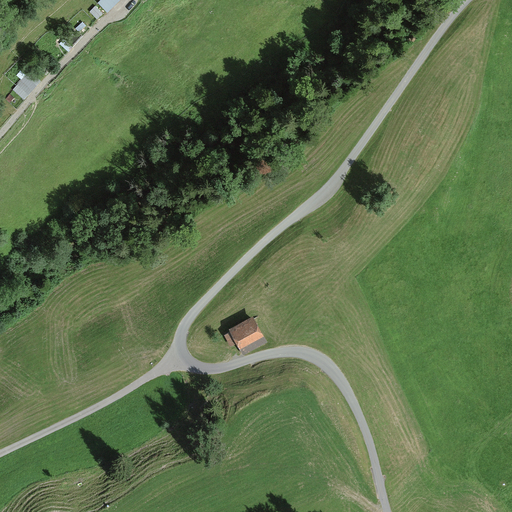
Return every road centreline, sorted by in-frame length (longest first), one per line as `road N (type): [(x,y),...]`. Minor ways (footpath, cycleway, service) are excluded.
road 1 (unclassified): [(387,511),(360,418),(326,364),(289,351),(199,367),(184,357),(181,335),(256,248),(334,180),(467,0)]
road 2 (track): [(182,352),(96,408),(0,452)]
road 3 (track): [(0,135),(124,0)]
